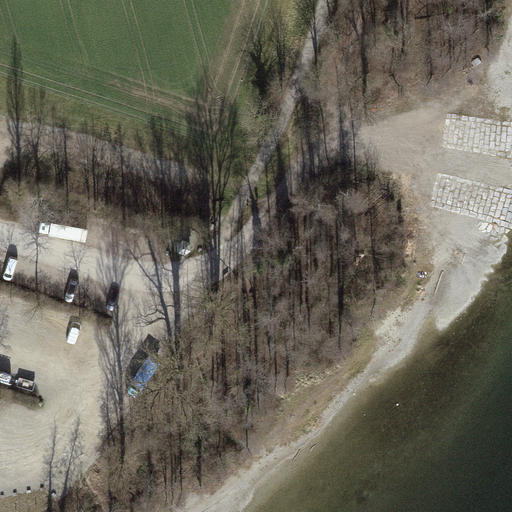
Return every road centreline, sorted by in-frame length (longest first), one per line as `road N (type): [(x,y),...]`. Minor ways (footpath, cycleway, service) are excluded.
road 1 (track): [(214,256),(244,240),(302,156),(327,145),(484,163)]
road 2 (track): [(328,0),(290,107),(248,190)]
